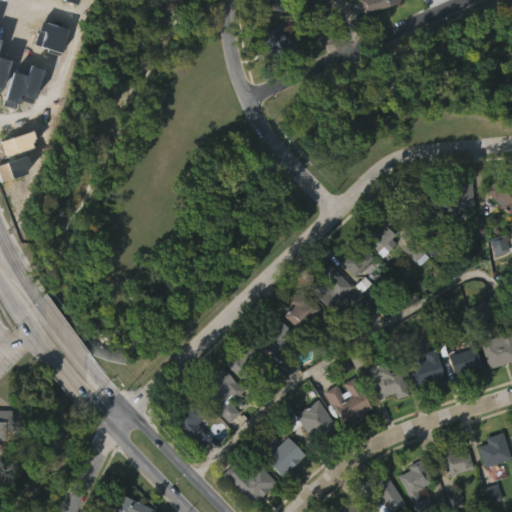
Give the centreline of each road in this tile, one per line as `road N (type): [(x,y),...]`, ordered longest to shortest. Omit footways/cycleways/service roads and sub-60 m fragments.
road 1 (residential): [(124,414),(381,168),(432,152),(511,146)]
road 2 (residential): [(294,511),(378,447),(511,397)]
road 3 (residential): [(337,210),(277,151),(246,98),(228,45),(228,0)]
road 4 (residential): [(246,98),(462,0)]
road 5 (secondary): [(102,390),(9,252)]
road 6 (secondary): [(223,511),(124,414)]
